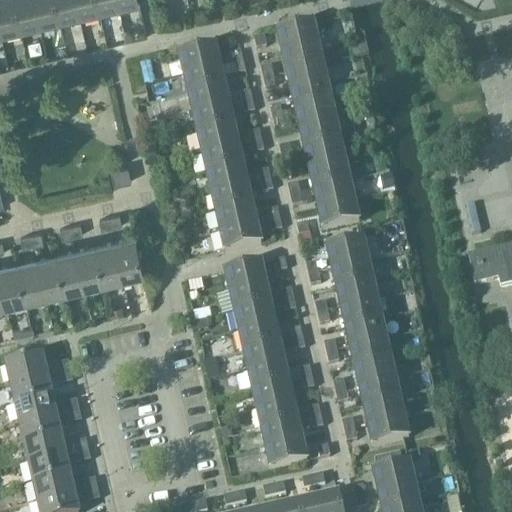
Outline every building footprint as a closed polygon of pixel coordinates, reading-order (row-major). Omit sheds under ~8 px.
[(21,30),(14,0),(0,0),(0,27),(2,34),(21,30)] [(41,25),(35,0),(14,0),(21,30),(41,25)] [(35,0),(41,25),(60,21),(55,0),(35,0)] [(55,0),(60,21),(80,16),(76,0),(55,0)] [(76,0),(80,16),(99,12),(96,0),(76,0)] [(96,0),(99,12),(119,7),(117,0),(96,0)] [(236,0),(233,0),(229,1),(230,6),(231,9),(238,7),(236,0)] [(314,26),(278,35),(282,55),(319,46),(314,26)] [(266,37),(255,40),(258,51),(268,48),(266,37)] [(282,55),(287,74),(324,66),(319,46),(282,55)] [(179,57),(184,77),(221,69),(216,49),(179,57)] [(234,65),(244,63),(241,53),(232,55),(234,65)] [(244,63),(234,65),(236,75),(246,73),(244,63)] [(151,64),(141,66),(143,77),(153,74),(151,64)] [(328,85),(324,66),(287,74),(291,94),(328,85)] [(264,79),(274,77),(272,67),(262,69),(264,79)] [(184,77),(189,97),(225,88),(221,69),(184,77)] [(274,77),(264,79),(267,89),(277,87),(274,77)] [(333,105),(328,85),(291,94),(296,113),(333,105)] [(189,97),(193,117),(230,108),(225,88),(189,97)] [(243,104),(253,102),(250,91),(240,94),(243,104)] [(253,102),(243,104),(245,115),(255,113),(253,102)] [(337,124),(333,105),(296,113),(300,133),(337,124)] [(273,118),(283,116),(281,106),(271,108),(273,118)] [(193,117),(198,136),(235,128),(230,108),(193,117)] [(364,109),(351,111),(353,119),(365,116),(364,109)] [(283,116),(273,118),(276,129),(285,127),(283,116)] [(342,144),(337,124),(300,133),(305,153),(342,144)] [(198,136),(203,156),(239,147),(235,128),(198,136)] [(464,130),(452,132),(455,148),(456,148),(467,146),(467,145),(464,130)] [(252,144),(262,142),(259,132),(250,134),(252,144)] [(262,142),(252,144),(254,155),(264,152),(262,142)] [(342,144),(305,153),(310,172),(346,164),(342,144)] [(282,158),(292,156),(290,146),(280,148),(282,158)] [(203,156),(207,175),(244,167),(239,147),(203,156)] [(292,156),(282,158),(285,168),(294,166),(292,156)] [(346,164),(310,172),(314,192),(351,183),(346,164)] [(207,175),(212,195),(248,186),(244,167),(207,175)] [(112,171),(115,186),(132,182),(128,168),(112,171)] [(261,184),(271,181),(268,171),(259,173),(261,184)] [(391,176),(381,178),(384,194),(394,192),(391,176)] [(271,181),(261,184),(263,194),(273,192),(271,181)] [(351,183),(314,192),(319,211),(355,203),(351,183)] [(291,198),(300,196),(298,185),(288,187),(291,198)] [(212,195),(216,214),(253,206),(248,186),(212,195)] [(310,193),(300,196),(303,206),(312,204),(310,193)] [(300,196),(291,198),(293,208),(303,206),(300,196)] [(355,203),(319,211),(323,231),(360,223),(355,203)] [(475,205),(466,207),(473,237),(481,235),(475,205)] [(253,206),(216,214),(221,234),(257,225),(253,206)] [(270,223),(280,221),(277,211),(268,213),(270,223)] [(110,219),(112,229),(122,227),(120,217),(110,219)] [(112,229),(110,219),(99,221),(102,231),(112,229)] [(280,221),(270,223),(272,233),(282,231),(280,221)] [(307,224),(298,226),(300,237),(310,235),(307,224)] [(221,234),(226,254),(262,245),(257,225),(221,234)] [(70,228),(72,238),(83,236),(80,226),(70,228)] [(72,238),(70,228),(60,231),(62,240),(72,238)] [(31,237),(33,247),(43,244),(41,235),(31,237)] [(33,247),(31,237),(20,239),(23,249),(33,247)] [(129,277),(144,274),(136,237),(115,241),(124,279),(129,277)] [(124,279),(115,241),(96,246),(104,283),(123,279),(124,279)] [(332,271),(369,263),(364,242),(328,251),(332,271)] [(104,283),(96,246),(76,251),(85,288),(104,283)] [(511,249),(476,257),(470,259),(477,287),(500,281),(502,289),(511,287),(511,249)] [(85,288),(76,251),(56,255),(65,292),(85,288)] [(37,260),(45,297),(65,292),(56,255),(37,260)] [(17,264),(26,301),(45,297),(37,260),(17,264)] [(285,261),(276,263),(278,273),(287,271),(285,261)] [(337,291),(374,282),(369,263),(332,271),(337,291)] [(0,268),(0,280),(6,306),(26,301),(17,264),(0,268)] [(309,276),(320,274),(317,264),(307,266),(309,276)] [(226,274),(230,294),(267,286),(263,266),(226,274)] [(190,272),(195,287),(206,284),(201,268),(190,272)] [(320,274),(309,276),(312,287),(322,285),(320,274)] [(124,279),(123,279),(125,288),(131,287),(129,277),(124,279)] [(374,282),(337,291),(342,310),(378,302),(374,282)] [(235,314),(272,305),(267,286),(230,294),(235,314)] [(284,303),(294,301),(292,290),(281,292),(284,303)] [(197,294),(189,296),(191,302),(199,301),(197,294)] [(294,301),(284,303),(286,314),(297,311),(294,301)] [(378,302),(342,310),(346,330),(383,321),(378,302)] [(318,316),(329,314),(326,304),(316,306),(318,316)] [(239,334),(276,325),(272,305),(235,314),(239,334)] [(122,308),(111,311),(113,321),(124,319),(122,308)] [(329,314),(318,316),(321,326),(331,324),(329,314)] [(383,321),(346,330),(351,349),(387,341),(383,321)] [(196,324),(195,324),(197,333),(198,333),(208,331),(206,322),(196,324)] [(276,325),(239,334),(244,353),(281,345),(276,325)] [(11,328),(2,330),(5,341),(14,339),(13,335),(11,328)] [(293,343),(303,340),(301,330),(291,332),(293,343)] [(303,340),(293,343),(296,353),(306,351),(303,340)] [(387,341),(351,349),(355,369),(392,361),(387,341)] [(327,355),(337,353),(335,343),(325,345),(327,355)] [(249,373),(285,364),(281,345),(244,353),(249,373)] [(337,353),(327,355),(329,365),(340,362),(337,353)] [(6,367),(11,387),(48,379),(44,359),(6,367)] [(392,361),(355,369),(360,389),(396,380),(392,361)] [(60,376),(71,373),(68,363),(58,365),(60,376)] [(253,392),(290,384),(285,364),(249,373),(253,392)] [(214,367),(213,376),(233,378),(234,368),(214,367)] [(302,381),(312,379),(310,369),(300,371),(302,381)] [(71,373),(60,376),(63,386),(73,383),(71,373)] [(15,407),(53,398),(48,379),(11,387),(15,407)] [(312,379),(302,381),(305,391),(315,389),(312,379)] [(396,380),(360,389),(364,408),(401,400),(396,380)] [(336,394),(346,392),(344,382),(334,384),(336,394)] [(258,412),(294,403),(290,384),(253,392),(258,412)] [(346,392),(336,394),(339,405),(349,402),(346,392)] [(53,398),(15,407),(20,426),(57,418),(53,398)] [(401,400),(364,408),(369,428),(405,419),(401,400)] [(70,415),(80,413),(77,403),(67,405),(69,414),(70,415)] [(262,432),(299,423),(294,403),(258,412),(262,432)] [(67,405),(61,407),(63,416),(69,414),(67,405)] [(311,420),(321,418),(319,408),(309,410),(311,420)] [(80,413),(70,415),(72,425),(82,423),(80,413)] [(24,446),(62,437),(57,418),(20,426),(24,446)] [(321,418),(311,420),(314,431),(324,428),(321,418)] [(405,419),(369,428),(373,448),(410,439),(405,419)] [(345,433),(356,431),(353,421),(343,423),(345,433)] [(267,451),(304,443),(299,423),(262,432),(267,451)] [(356,431),(345,433),(347,443),(358,441),(356,431)] [(62,437),(24,446),(29,465),(66,457),(62,437)] [(79,454),(89,451),(87,441),(76,444),(79,454)] [(267,451),(271,471),(308,463),(304,443),(267,451)] [(318,450),(320,460),(330,458),(328,448),(318,450)] [(89,451),(79,454),(81,464),(91,461),(89,451)] [(418,453),(407,455),(408,462),(419,459),(418,453)] [(378,473),(403,468),(400,455),(375,461),(378,473)] [(33,485),(71,476),(66,457),(29,465),(33,485)] [(374,474),(379,495),(416,486),(411,466),(374,474)] [(313,478),(316,488),(326,485),(324,475),(313,478)] [(38,504),(75,496),(71,476),(33,485),(38,504)] [(316,488),(313,478),(303,480),(305,490),(316,488)] [(88,493),(98,490),(96,480),(86,482),(88,493)] [(274,487),(276,497),(287,495),(284,484),(274,487)] [(392,511),(421,506),(416,486),(379,495),(382,511),(392,511)] [(276,497),(274,487),(264,489),(266,499),(276,497)] [(356,500),(366,497),(363,487),(353,489),(356,500)] [(98,490),(88,493),(90,503),(101,500),(98,490)] [(235,496),(237,506),(248,504),(245,494),(235,496)] [(38,504),(39,511),(78,511),(75,496),(38,504)] [(237,506),(235,496),(225,498),(227,508),(237,506)] [(343,511),(340,496),(319,500),(322,511),(343,511)] [(366,497),(356,500),(358,510),(368,508),(366,497)] [(322,511),(319,500),(300,505),(301,511),(322,511)] [(195,505),(197,511),(207,511),(206,503),(195,505)]
